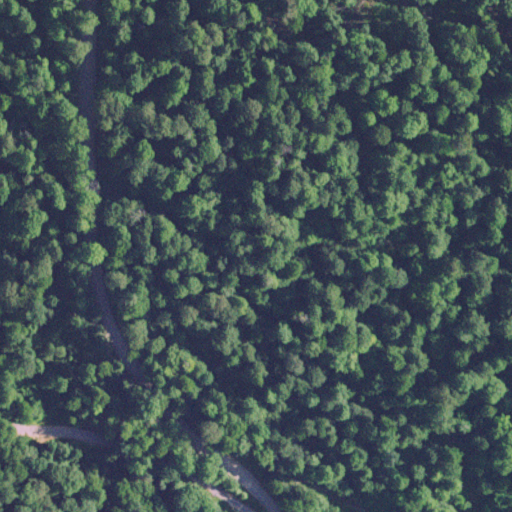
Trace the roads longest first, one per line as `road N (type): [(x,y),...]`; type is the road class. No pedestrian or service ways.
road 1 (residential): [(105,304),(79,0)]
road 2 (residential): [(279,511),(140,373),(105,304)]
